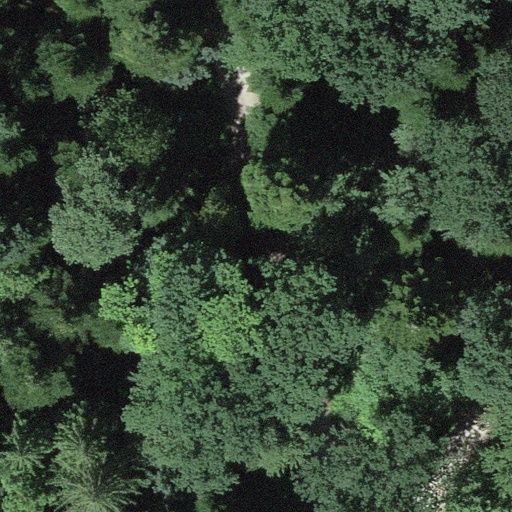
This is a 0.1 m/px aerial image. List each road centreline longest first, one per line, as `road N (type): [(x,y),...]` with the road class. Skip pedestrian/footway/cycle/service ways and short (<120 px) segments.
road 1 (track): [(318,511),(303,335),(212,0)]
road 2 (track): [(511,377),(423,511)]
